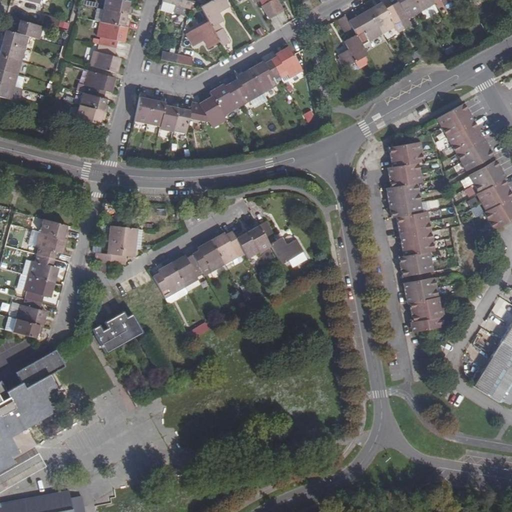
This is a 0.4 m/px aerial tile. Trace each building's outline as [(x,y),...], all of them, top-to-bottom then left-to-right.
[(119,0),(105,0),(103,9),(105,10),(128,15),(130,15),(132,8),(129,8),(131,3),(119,0)] [(189,9),(191,0),(162,0),(162,2),(163,2),(175,5),(173,14),(186,18),(189,9)] [(220,42),(222,46),(230,41),(222,28),(221,29),(218,23),(224,20),(219,12),(228,6),(224,0),(210,0),(199,7),(208,22),(211,27),(214,32),(220,42)] [(270,0),(268,1),(276,15),(284,10),(277,0),(270,0)] [(392,0),(389,2),(397,15),(403,25),(410,22),(408,19),(422,12),(414,0),(392,0)] [(414,0),(422,12),(435,4),(432,0),(414,0)] [(261,6),(269,19),(276,15),(268,1),(261,6)] [(173,14),(175,5),(163,2),(161,11),(173,14)] [(368,11),(382,35),(395,27),(391,19),(397,15),(389,2),(383,6),(382,3),(368,11)] [(105,10),(102,22),(128,28),(129,20),(127,20),(128,15),(105,10)] [(356,35),(360,42),(367,38),(369,42),(382,35),(368,11),(355,19),(359,25),(352,28),(353,29),(356,35)] [(45,16),(43,24),(58,28),(61,20),(45,16)] [(345,16),(338,20),(345,34),(346,33),(350,38),(343,42),(347,50),(338,55),(345,67),(367,55),(360,42),(356,35),(353,29),(352,28),(345,16)] [(17,25),(15,32),(28,36),(41,40),(44,27),(21,21),(20,26),(17,25)] [(104,39),(102,45),(117,49),(119,41),(125,43),(128,28),(102,22),(101,22),(98,37),(104,39)] [(203,42),(208,49),(220,42),(214,32),(211,27),(208,22),(186,35),(194,47),(203,42)] [(2,36),(0,42),(25,49),(28,36),(15,32),(7,30),(5,37),(2,36)] [(0,50),(1,51),(0,54),(0,55),(22,61),(25,49),(0,42),(0,50)] [(95,52),(91,67),(117,74),(121,59),(115,58),(117,49),(102,45),(100,54),(95,52)] [(276,57),(270,61),(278,75),(282,83),(289,79),(302,71),(292,54),(289,48),(275,56),(276,57)] [(161,52),(160,61),(175,63),(177,55),(161,52)] [(0,68),(18,74),(22,61),(0,55),(0,68)] [(177,55),(175,63),(191,66),(192,58),(177,55)] [(249,71),(263,94),(276,87),(271,79),(278,75),(270,61),(263,65),(262,63),(249,71)] [(0,82),(15,87),(18,74),(0,68),(0,82)] [(90,88),(88,95),(103,99),(105,92),(111,94),(116,78),(89,71),(85,87),(90,88)] [(246,94),(250,102),(263,94),(249,71),(236,78),(238,80),(231,84),(238,97),(246,94)] [(396,83),(398,89),(407,84),(403,79),(396,83)] [(23,89),(15,87),(0,82),(0,96),(12,99),(20,101),(23,89)] [(212,98),(223,117),(237,109),(232,101),(238,97),(231,84),(224,88),(223,86),(210,93),(212,98)] [(83,93),(79,107),(105,113),(107,106),(104,105),(106,100),(103,99),(88,95),(83,93)] [(139,98),(134,121),(147,124),(152,98),(145,96),(144,99),(139,98)] [(152,98),(147,124),(160,126),(164,103),(159,102),(159,99),(152,98)] [(206,118),(212,129),(225,121),(223,117),(212,98),(200,105),(192,103),(191,108),(188,118),(201,121),(206,118)] [(160,126),(159,128),(172,131),(177,108),(171,107),(172,104),(164,103),(160,126)] [(463,104),(436,119),(441,128),(466,114),(465,111),(467,110),(463,104)] [(79,107),(75,119),(99,125),(100,120),(103,121),(105,113),(79,107)] [(177,108),(172,131),(185,134),(188,118),(191,108),(183,107),(182,109),(177,108)] [(466,114),(441,128),(446,137),(473,121),(470,115),(467,116),(466,114)] [(473,121),(446,137),(451,145),(476,131),(475,129),(477,127),(473,121)] [(476,131),(451,145),(456,154),(483,139),(479,132),(477,133),(476,131)] [(483,139),(456,154),(461,163),(486,148),(484,146),(486,145),(483,139)] [(420,142),(389,147),(390,154),(392,154),(393,157),(421,152),(420,142)] [(486,148),(461,163),(465,171),(493,156),(489,149),(487,150),(486,148)] [(393,160),(391,160),(392,167),(418,162),(423,161),(421,152),(393,157),(393,160)] [(495,160),(468,176),(473,185),(498,171),(497,168),(499,167),(495,160)] [(392,167),(387,168),(388,174),(391,174),(391,177),(420,172),(418,162),(392,167)] [(498,171),(473,185),(478,194),(503,179),(505,178),(502,171),(499,173),(498,171)] [(420,172),(391,177),(392,180),(389,181),(391,187),(417,182),(422,182),(420,172)] [(478,194),(476,195),(481,204),(506,189),(504,187),(507,186),(503,179),(478,194)] [(391,187),(385,188),(387,195),(389,195),(390,197),(419,192),(417,182),(391,187)] [(506,189),(481,204),(485,212),(511,198),(511,196),(511,195),(509,190),(507,191),(506,189)] [(390,201),(388,201),(389,208),(392,207),(420,202),(419,192),(390,197),(390,201)] [(469,209),(478,204),(474,197),(465,202),(469,209)] [(485,212),(483,213),(488,222),(511,208),(511,205),(511,200),(511,198),(485,212)] [(392,211),(390,211),(391,218),(396,217),(422,212),(420,202),(392,207),(392,211)] [(480,206),(471,207),(472,216),(481,215),(480,206)] [(511,208),(488,222),(493,231),(511,219),(511,208)] [(422,212),(396,217),(397,224),(400,223),(400,226),(429,221),(427,211),(422,212)] [(42,218),(39,231),(65,238),(67,232),(64,231),(66,225),(42,218)] [(258,224),(266,238),(273,234),(265,220),(258,224)] [(429,221),(400,226),(400,229),(398,230),(399,236),(430,231),(429,221)] [(258,250),(259,252),(270,246),(269,243),(266,238),(258,224),(253,227),(252,224),(246,228),(247,231),(258,250)] [(94,253),(93,261),(100,262),(110,263),(110,255),(120,256),(123,227),(110,226),(108,247),(107,255),(94,253)] [(110,226),(101,226),(99,243),(104,243),(104,247),(108,247),(110,226)] [(110,255),(110,263),(125,265),(126,256),(134,257),(136,229),(123,227),(120,256),(110,255)] [(39,247),(37,254),(52,258),(54,251),(61,253),(65,238),(39,231),(34,246),(39,247)] [(240,246),(246,257),(258,250),(247,231),(241,233),(240,231),(233,235),(240,246)] [(430,231),(399,236),(401,243),(403,243),(403,246),(432,241),(430,231)] [(211,241),(224,265),(237,257),(233,249),(240,246),(233,235),(232,233),(226,236),(224,234),(211,241)] [(270,246),(280,264),(302,251),(295,239),(284,245),(280,237),(269,243),(270,246)] [(193,255),(200,268),(206,265),(211,272),(224,265),(211,241),(198,249),(199,251),(193,255)] [(404,249),(402,249),(403,256),(429,251),(434,250),(432,241),(403,246),(404,249)] [(403,256),(398,257),(399,264),(402,263),(402,266),(431,261),(429,251),(403,256)] [(37,254),(36,261),(26,258),(22,273),(53,282),(57,267),(50,265),(52,258),(37,254)] [(171,264),(184,287),(198,280),(194,272),(200,268),(193,255),(186,258),(185,256),(171,264)] [(403,269),(400,270),(401,277),(413,275),(420,274),(432,271),(431,261),(402,266),(403,269)] [(100,262),(99,271),(109,272),(110,263),(100,262)] [(184,287),(171,264),(158,271),(159,274),(152,278),(164,299),(184,287)] [(17,287),(28,290),(25,298),(40,302),(42,295),(49,297),(53,282),(22,273),(21,273),(17,287)] [(420,274),(413,275),(414,282),(422,280),(420,274)] [(414,282),(403,284),(404,291),(407,290),(408,293),(436,288),(434,278),(422,280),(414,282)] [(168,305),(186,294),(187,292),(184,287),(164,299),(168,305)] [(408,296),(405,296),(406,304),(409,303),(438,298),(436,288),(408,293),(408,296)] [(9,317),(15,318),(41,326),(45,311),(37,309),(40,302),(25,298),(23,305),(13,302),(9,317)] [(438,298),(409,303),(411,310),(413,310),(414,312),(442,307),(440,298),(438,298)] [(414,315),(412,315),(413,322),(441,318),(444,317),(442,307),(414,312),(414,315)] [(91,329),(104,353),(116,346),(128,339),(141,333),(130,314),(125,317),(122,312),(115,316),(103,322),(106,328),(100,331),(97,326),(91,329)] [(15,318),(9,317),(5,330),(11,332),(15,318)] [(15,318),(11,332),(34,338),(36,333),(39,333),(41,326),(15,318)] [(414,325),(410,325),(412,333),(443,327),(441,318),(413,322),(414,325)] [(511,320),(471,387),(495,403),(496,401),(509,406),(511,404),(511,320)] [(204,322),(188,331),(192,338),(208,330),(204,322)] [(0,440),(9,436),(56,409),(48,394),(56,389),(47,375),(63,366),(54,350),(14,372),(20,383),(5,391),(0,382),(0,440)] [(123,386),(134,406),(142,402),(130,382),(123,386)] [(116,390),(127,410),(134,406),(123,386),(116,390)] [(0,471),(15,463),(13,459),(20,455),(9,436),(0,440),(0,471)] [(0,472),(0,490),(44,466),(36,452),(0,472)] [(0,511),(70,511),(68,497),(67,491),(0,502),(0,511)] [(68,497),(70,511),(82,511),(79,495),(68,497)]
